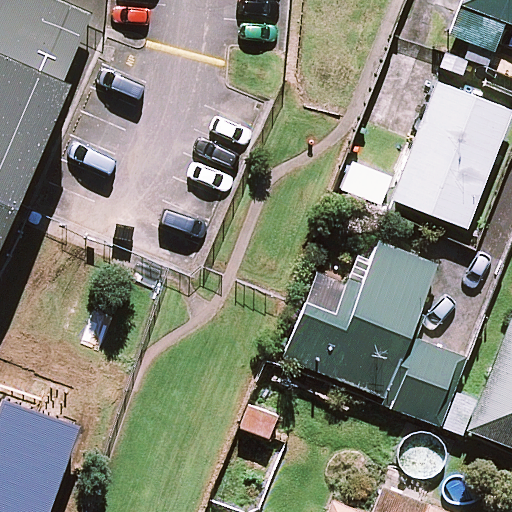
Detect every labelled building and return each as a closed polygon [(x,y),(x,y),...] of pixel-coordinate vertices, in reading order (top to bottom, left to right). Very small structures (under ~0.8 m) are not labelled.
[(0,0),(0,25),(65,55),(89,0),(0,0)] [(511,0),(457,0),(445,31),(489,48),(500,20),(511,24),(511,0)] [(0,203),(62,62),(0,35),(0,203)] [(507,110),(432,82),(388,197),(463,226),(507,110)] [(432,265),(375,240),(355,286),(314,268),(277,353),(426,417),(453,354),(403,333),(432,265)] [(511,315),(507,313),(473,400),(454,393),(443,419),(511,446),(511,315)] [(278,407),(243,397),(234,428),(269,438),(278,407)] [(421,483),(344,453),(320,511),(450,511),(415,498),(421,483)]
